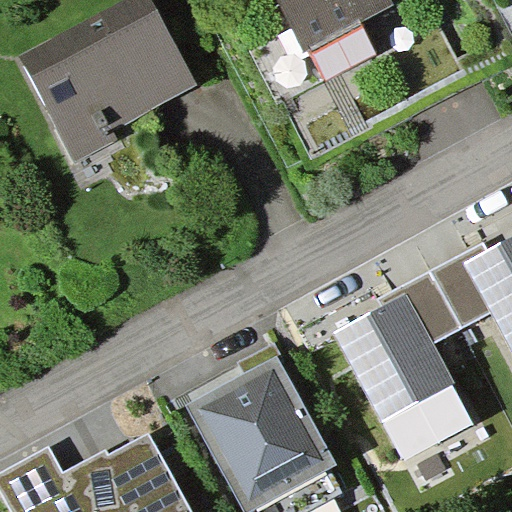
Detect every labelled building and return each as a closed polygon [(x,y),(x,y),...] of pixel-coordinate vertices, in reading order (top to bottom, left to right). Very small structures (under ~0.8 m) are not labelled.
[(195,84),(150,0),(144,0),(33,59),(79,146),(195,84)] [(361,0),(290,0),(305,28),(361,0)] [(511,236),(468,260),(511,345),(511,236)] [(454,380),(408,292),(337,329),(383,417),(454,380)] [(329,464),(279,371),(206,410),(256,503),(329,464)] [(180,511),(146,444),(52,493),(62,511),(180,511)]
